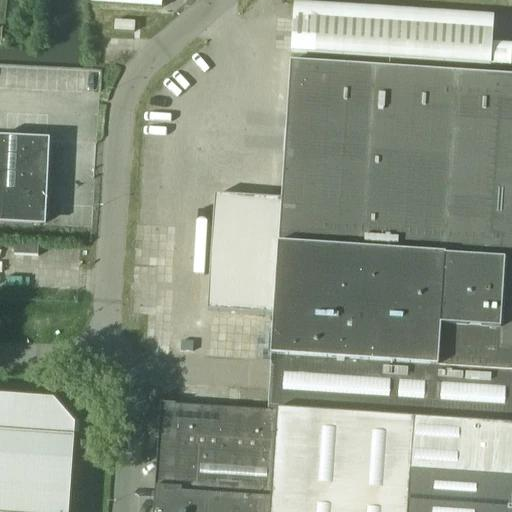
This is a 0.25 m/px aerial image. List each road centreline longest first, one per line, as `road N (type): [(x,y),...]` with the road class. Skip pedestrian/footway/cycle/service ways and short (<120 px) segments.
road 1 (unclassified): [(119,357),(108,314),(123,101),(148,64),(221,0)]
road 2 (unclassified): [(128,511),(136,379),(119,357)]
